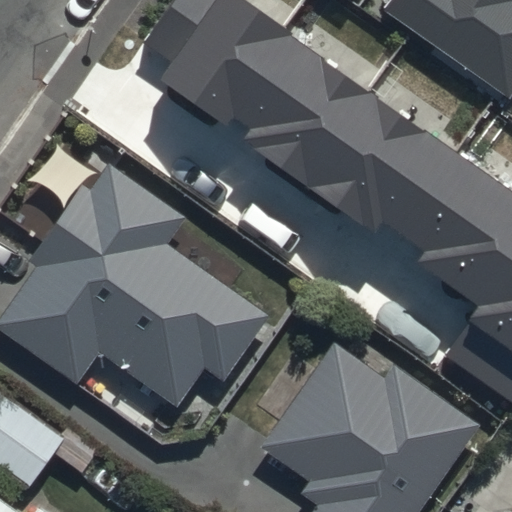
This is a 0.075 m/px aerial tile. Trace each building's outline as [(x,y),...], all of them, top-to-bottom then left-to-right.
[(511,191),(240,0),(219,0),(160,84),(480,310),(465,331),(511,363),(511,191)] [(511,0),(389,0),(385,6),(414,26),(511,95),(511,0)] [(251,307),(168,249),(188,222),(112,168),(0,326),(0,329),(74,382),(97,349),(180,408),(204,373),(225,388),(272,322),(251,307)] [(419,511),(478,430),(395,372),(383,389),(334,354),(265,451),(314,486),(307,497),(319,505),(313,511),(419,511)] [(0,394),(0,465),(32,489),(66,441),(0,394)] [(35,511),(0,487),(0,511),(35,511)]
